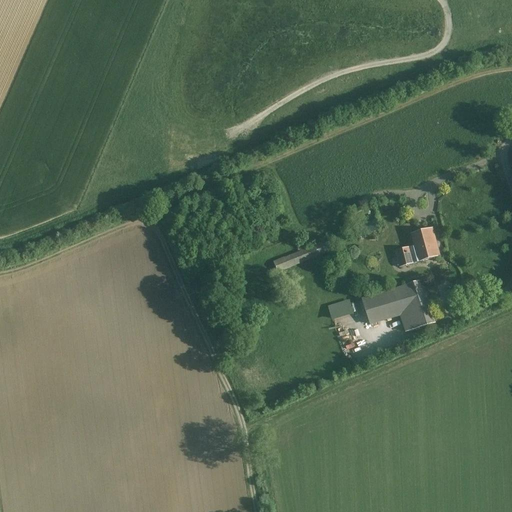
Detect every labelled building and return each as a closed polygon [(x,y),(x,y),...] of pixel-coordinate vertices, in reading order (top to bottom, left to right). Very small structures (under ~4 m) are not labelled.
[(377,221),(354,230),(357,238),(380,229),(377,221)] [(432,229),(401,238),(404,247),(414,244),(415,247),(396,252),(402,274),(407,273),(406,267),(439,257),(432,229)] [(332,239),(273,263),(277,273),(336,249),(332,239)] [(421,282),(401,288),(413,324),(419,322),(423,333),(436,329),(421,282)] [(392,291),(365,299),(368,308),(394,300),(392,291)] [(350,303),(329,309),(332,319),(353,312),(350,303)]
